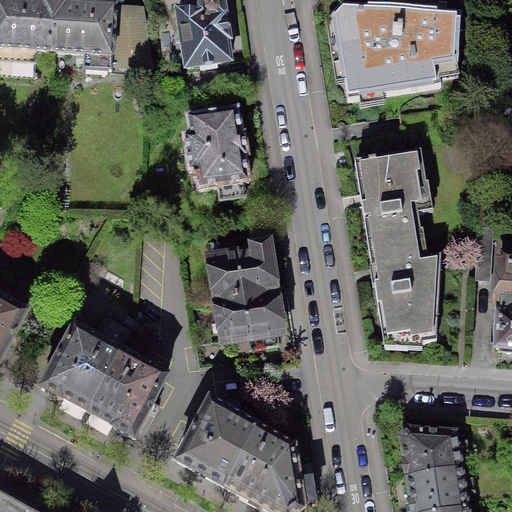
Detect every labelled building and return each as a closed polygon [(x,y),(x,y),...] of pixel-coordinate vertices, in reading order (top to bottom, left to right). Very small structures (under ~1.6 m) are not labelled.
[(38,0),(39,2),(0,0),(0,62),(36,65),(36,53),(51,54),(54,0),(38,0)] [(54,0),(51,54),(85,56),(84,71),(111,73),(112,67),(151,70),(142,10),(116,8),(116,7),(70,4),(70,0),(54,0)] [(201,0),(201,15),(178,13),(182,41),(179,41),(175,42),(177,51),(184,49),(187,70),(229,63),(226,42),(228,41),(222,0),(218,0),(201,0)] [(334,16),(348,104),(441,89),(438,71),(458,68),(461,15),(437,14),(437,7),(403,5),(402,11),(387,11),(341,8),(334,16)] [(196,174),(199,192),(217,189),(220,203),(246,199),(244,185),(249,184),(245,159),(248,159),(244,137),(242,137),(237,112),(219,115),(219,111),(218,108),(203,111),(204,117),(187,120),(190,139),(184,140),(189,175),(196,174)] [(418,261),(418,260),(414,234),(421,233),(418,216),(424,215),(419,187),(426,186),(421,153),(355,163),(361,202),(372,269),(418,261)] [(490,203),(483,203),(482,224),(496,225),(497,204),(490,203)] [(482,280),(490,281),(493,230),(478,229),(475,280),(482,280)] [(217,303),(269,295),(263,255),(238,259),(236,250),(235,240),(208,244),(217,303)] [(511,248),(504,248),(504,256),(503,256),(502,265),(500,265),(498,310),(499,310),(499,315),(497,350),(511,351),(511,248)] [(441,257),(418,260),(418,261),(372,269),(373,276),(384,343),(407,339),(408,345),(420,343),(421,345),(436,343),(441,257)] [(277,348),(269,295),(217,303),(223,343),(234,341),(236,351),(243,350),(250,349),(250,352),(277,348)] [(0,300),(0,363),(12,340),(26,315),(0,300)] [(73,405),(88,413),(131,333),(116,325),(105,346),(74,330),(69,340),(62,337),(56,349),(50,360),(56,363),(42,389),(62,400),(73,405)] [(131,333),(88,413),(103,421),(114,427),(114,428),(134,439),(166,380),(136,363),(148,342),(131,333)] [(224,489),(257,429),(210,403),(194,433),(178,463),(224,489)] [(257,429),(224,489),(267,511),(302,511),(304,511),(301,491),(294,448),(257,429)] [(407,478),(461,470),(456,435),(409,432),(409,431),(400,440),(401,441),(405,464),(404,464),(405,469),(406,474),(407,478)] [(450,511),(467,509),(461,470),(407,478),(411,503),(410,503),(411,508),(411,511),(450,511)] [(25,511),(13,505),(0,498),(0,511),(25,511)]
